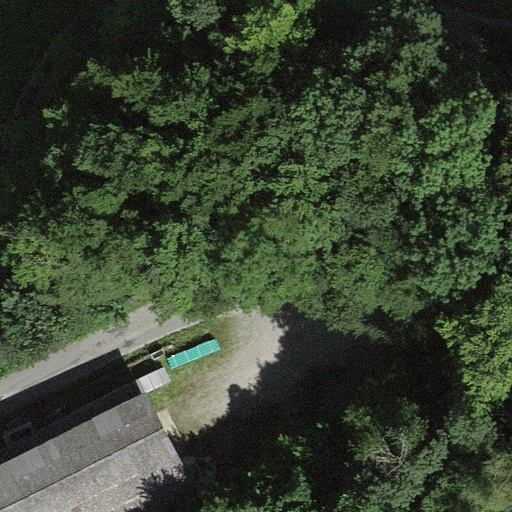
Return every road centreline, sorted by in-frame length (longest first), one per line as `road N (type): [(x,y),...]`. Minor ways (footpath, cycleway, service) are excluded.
road 1 (residential): [(511,269),(350,263),(234,281),(0,399)]
road 2 (track): [(87,0),(0,155)]
